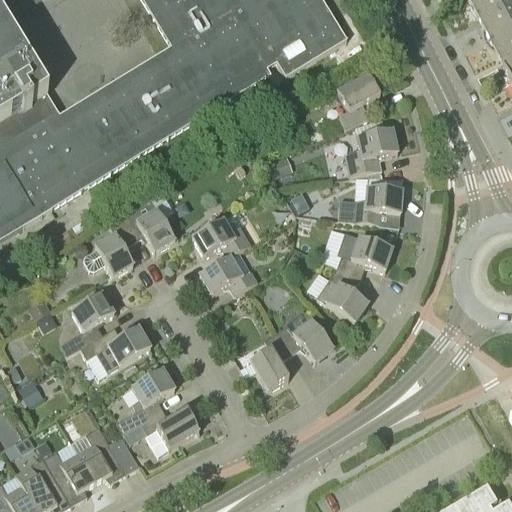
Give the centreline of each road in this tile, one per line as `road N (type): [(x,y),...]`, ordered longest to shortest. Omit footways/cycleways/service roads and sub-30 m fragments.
road 1 (tertiary): [(223,511),(412,391),(479,314)]
road 2 (residential): [(248,445),(319,406),(361,369),(419,276),(431,205)]
road 3 (tertiary): [(495,224),(452,110),(393,0)]
road 4 (residential): [(248,445),(166,304)]
road 5 (residential): [(114,511),(248,445)]
